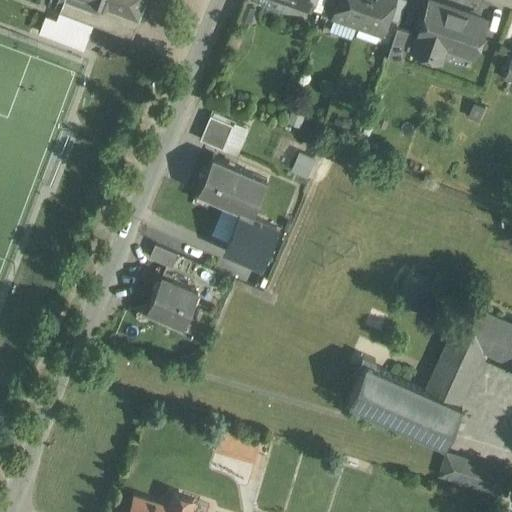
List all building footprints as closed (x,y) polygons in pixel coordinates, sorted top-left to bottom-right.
[(63,0),(59,10),(132,37),(145,0),(63,0)] [(337,0),(324,0),(320,14),(331,18),(333,14),(337,0)] [(365,0),(337,0),(333,14),(358,23),(365,0)] [(365,0),(358,23),(382,31),(387,17),(392,0),(365,0)] [(405,0),(392,0),(387,17),(398,21),(405,0)] [(486,20),(429,0),(412,50),(440,59),(445,44),(474,54),(486,20)] [(412,32),(397,27),(387,57),(401,62),(412,32)] [(511,51),(503,77),(511,79),(511,51)] [(233,124),(210,114),(200,138),(222,148),(233,124)] [(267,178),(212,155),(197,190),(241,209),(252,214),(267,178)] [(252,214),(241,209),(225,247),(260,262),(276,224),(252,214)] [(177,252),(155,242),(149,255),(171,265),(177,252)] [(198,290),(160,274),(147,305),(184,321),(198,290)] [(511,322),(464,302),(440,357),(465,368),(481,332),(511,345),(511,322)] [(461,404),(365,361),(349,398),(445,441),(461,404)] [(260,440),(221,429),(216,448),(254,460),(260,440)] [(511,472),(447,453),(441,473),(505,492),(511,472)] [(169,507),(135,496),(129,511),(188,511),(192,499),(174,493),(169,507)]
